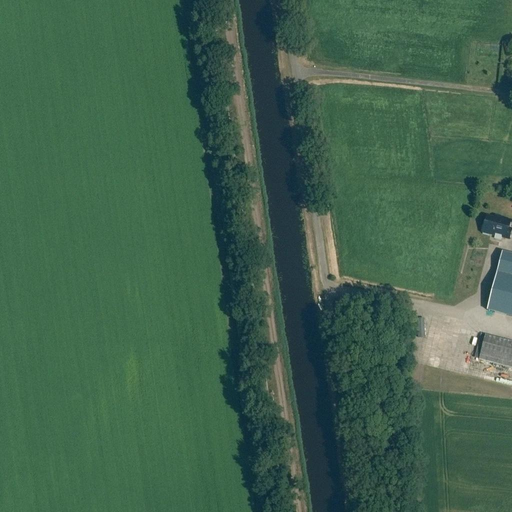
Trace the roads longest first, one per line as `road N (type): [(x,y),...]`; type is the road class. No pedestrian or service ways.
road 1 (track): [(222,0),(296,511)]
road 2 (unclassified): [(328,290),(287,0)]
road 3 (track): [(360,511),(328,290)]
road 4 (unknown): [(297,72),(500,96)]
